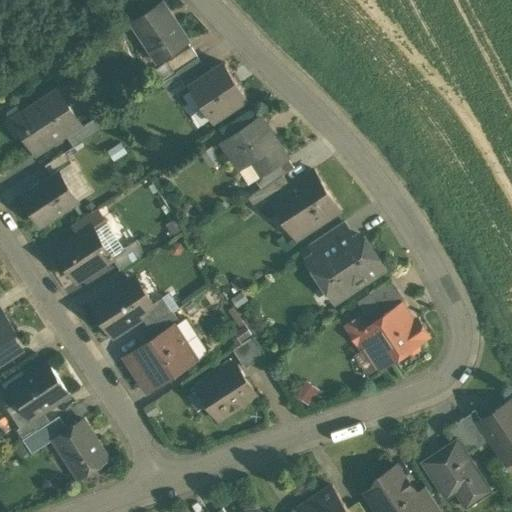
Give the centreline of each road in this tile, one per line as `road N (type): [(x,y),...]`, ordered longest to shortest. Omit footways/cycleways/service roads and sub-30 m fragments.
road 1 (residential): [(81,511),(401,398),(442,378),(463,335),(461,314),(385,178),(203,0)]
road 2 (track): [(511,327),(417,153),(273,0)]
